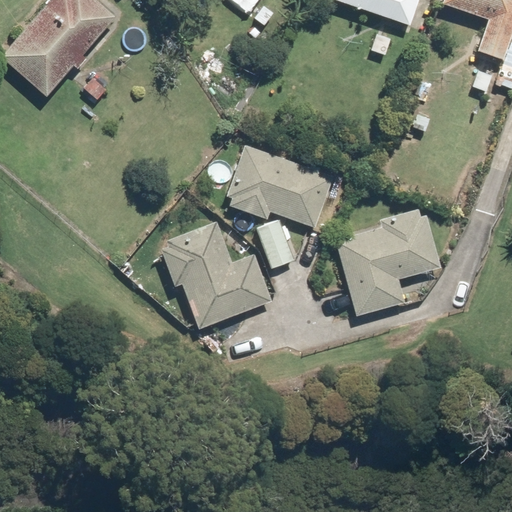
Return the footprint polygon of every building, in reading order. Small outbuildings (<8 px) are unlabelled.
[(95,0),(48,0),(0,54),(46,96),(115,18),(95,0)] [(339,0),(408,22),(414,0),(339,0)] [(511,0),(446,0),(486,16),(474,46),(500,57),(511,27),(511,0)] [(246,140),(225,192),(231,194),(227,202),(265,217),(268,208),(313,226),(333,175),(319,170),(322,165),(309,160),(308,164),(246,140)] [(379,223),(335,235),(354,313),(405,299),(398,274),(440,263),(426,212),(420,214),(418,206),(377,217),(379,223)] [(278,217),(255,225),(270,267),(293,259),(278,217)] [(253,250),(230,258),(216,220),(164,238),(166,242),(160,245),(174,284),(181,281),(197,325),(270,299),(253,250)]
